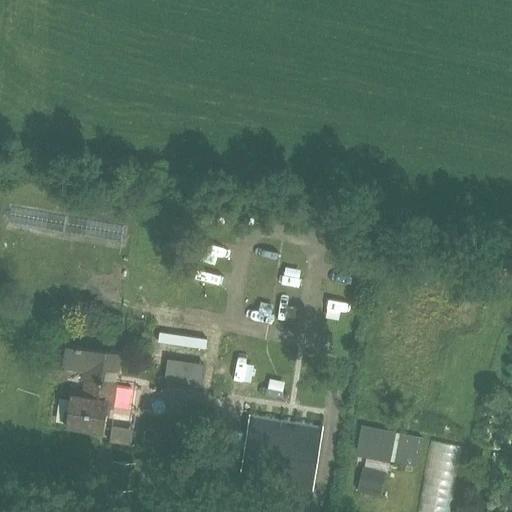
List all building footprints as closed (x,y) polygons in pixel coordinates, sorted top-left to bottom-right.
[(511,269),(497,266),(495,282),(511,286),(511,269)] [(62,364),(62,368),(85,372),(84,378),(104,381),(106,370),(117,371),(120,354),(65,345),(62,364)] [(116,383),(104,381),(84,378),(81,397),(72,395),(67,425),(101,430),(105,407),(112,408),(116,383)] [(251,414),(249,423),(242,473),(309,484),(317,434),(318,424),(251,414)] [(365,456),(363,466),(357,491),(381,496),(386,472),(388,460),(418,465),(423,437),(362,425),(356,454),(365,456)] [(451,511),(463,447),(430,441),(417,511),(451,511)] [(136,463),(105,461),(102,487),(133,491),(136,463)]
